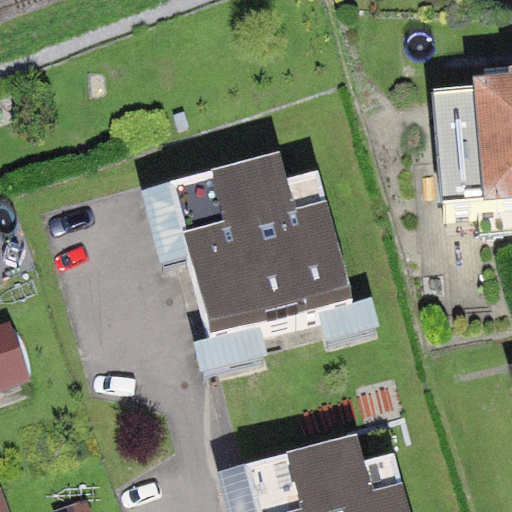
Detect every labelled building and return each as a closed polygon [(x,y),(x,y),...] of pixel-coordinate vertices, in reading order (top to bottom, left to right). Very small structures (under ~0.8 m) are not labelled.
[(511,106),(447,113),(457,228),(511,222),(511,106)] [(301,178),(159,211),(196,369),(337,337),(301,178)] [(0,401),(44,385),(22,323),(0,331),(0,401)] [(511,386),(502,388),(511,454),(511,386)] [(237,496),(240,511),(397,511),(384,460),(237,496)] [(0,493),(0,511),(17,511),(11,490),(0,493)]
